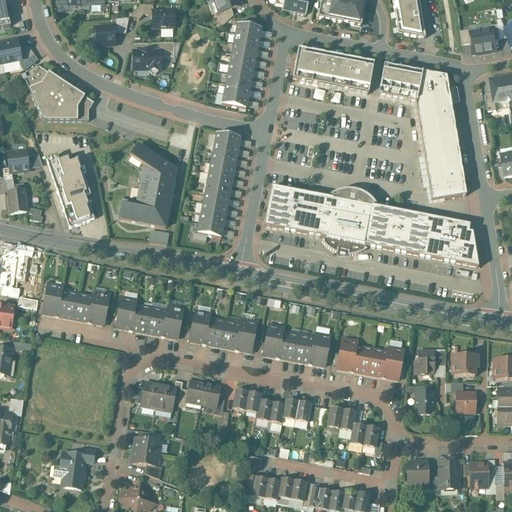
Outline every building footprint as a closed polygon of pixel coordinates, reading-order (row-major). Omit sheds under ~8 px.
[(0,0),(0,31),(10,29),(6,7),(2,8),(0,0)] [(87,0),(80,0),(81,12),(88,12),(88,7),(87,0)] [(237,0),(216,0),(214,1),(219,14),(219,15),(231,11),(240,8),(237,0)] [(275,0),(275,7),(282,8),(281,13),(305,17),(308,0),(275,0)] [(320,0),(317,20),(360,28),(365,2),(355,0),(320,0)] [(417,0),(391,0),(397,35),(424,40),(417,0)] [(143,17),(152,17),(152,13),(153,13),(153,8),(139,8),(130,18),(138,23),(143,17)] [(231,11),(219,15),(219,14),(215,16),(218,24),(222,28),(233,18),(231,11)] [(153,13),(152,13),(152,17),(152,32),(173,31),(173,13),(153,13)] [(115,28),(114,28),(115,36),(125,36),(129,21),(115,22),(115,28)] [(505,31),(502,22),(497,23),(498,27),(500,41),(508,40),(505,31)] [(260,31),(246,28),(244,27),(239,26),(237,27),(236,26),(234,37),(258,42),(260,31)] [(498,27),(491,28),(492,31),(494,42),(500,41),(498,27)] [(114,28),(94,30),(96,50),(114,49),(113,36),(115,36),(114,28)] [(492,31),(480,33),(484,55),(490,54),(495,53),(494,42),(492,31)] [(469,32),(459,33),(461,47),(470,46),(468,35),(469,35),(469,32)] [(469,35),(468,35),(470,46),(472,56),(477,55),(477,56),(484,55),(480,33),(469,35)] [(258,42),(234,37),(232,47),(257,52),(258,42)] [(16,44),(0,47),(0,68),(18,65),(20,64),(18,51),(16,44)] [(173,45),(157,45),(157,54),(159,54),(160,59),(173,59),(173,45)] [(257,52),(232,47),(231,57),(255,61),(257,52)] [(27,49),(18,51),(20,64),(26,62),(33,57),(27,49)] [(373,66),(297,51),(291,81),(367,96),(373,66)] [(151,53),(141,53),(140,54),(132,54),(132,72),(148,72),(148,75),(151,77),(155,77),(157,75),(157,72),(160,72),(160,59),(159,54),(157,54),(152,54),(151,53)] [(26,62),(20,64),(18,65),(19,68),(23,73),(37,63),(33,57),(26,62)] [(255,61),(231,57),(229,67),(253,72),(255,61)] [(253,72),(229,67),(227,77),(251,82),(253,72)] [(445,79),(383,68),(377,98),(414,105),(431,204),(465,198),(445,79)] [(93,106),(38,70),(33,78),(24,82),(40,120),(41,122),(42,123),(43,124),(45,124),(88,124),(88,114),(93,106)] [(251,82),(227,77),(225,87),(249,92),(251,82)] [(505,81),(491,83),(490,83),(491,84),(493,95),(494,105),(507,103),(509,103),(505,81)] [(249,92),(225,87),(223,97),(247,102),(249,92)] [(458,102),(456,90),(448,92),(450,104),(458,102)] [(493,95),(485,96),(488,114),(496,113),(494,105),(493,95)] [(247,102),(223,97),(221,107),(245,112),(247,102)] [(240,140),(216,136),(214,146),(238,151),(240,140)] [(238,151),(214,146),(212,156),(236,161),(238,151)] [(175,173),(136,147),(128,160),(143,169),(141,178),(136,204),(135,210),(120,207),(117,221),(164,230),(167,218),(168,219),(175,183),(174,183),(175,173)] [(25,153),(6,155),(8,170),(9,175),(11,175),(28,173),(27,171),(26,158),(25,153)] [(236,161),(212,156),(210,166),(234,171),(236,161)] [(511,156),(500,159),(504,180),(511,179),(511,156)] [(39,169),(35,157),(26,158),(27,171),(39,169)] [(78,161),(70,163),(68,159),(58,162),(57,158),(46,162),(59,200),(87,191),(78,161)] [(234,171),(210,166),(208,176),(232,181),(234,171)] [(8,170),(2,171),(3,182),(5,182),(12,181),(11,175),(9,175),(8,170)] [(232,181),(208,176),(206,186),(230,191),(232,181)] [(230,191),(206,186),(204,196),(228,201),(230,191)] [(347,193),(342,193),(339,194),(336,195),(333,196),(329,199),(332,199),(331,201),(271,190),(263,229),(324,241),(323,243),(321,243),(323,245),(325,247),(327,249),(329,251),(330,252),(334,254),(337,255),(337,252),(348,254),(347,257),(350,257),(354,257),(358,256),(362,254),(364,253),(367,251),(364,251),(365,248),(477,270),(472,235),(468,235),(469,228),(372,209),(372,207),(375,207),(374,206),(373,204),(371,202),(369,201),(368,200),(367,199),(365,198),(364,197),(362,196),(358,194),(356,194),(354,193),(351,193),(347,193)] [(13,192),(7,193),(10,216),(26,214),(23,191),(13,192)] [(59,200),(69,230),(94,222),(88,204),(91,203),(87,191),(59,200)] [(228,201),(204,196),(202,206),(226,211),(228,201)] [(226,211),(202,206),(200,216),(224,221),(226,211)] [(41,212),(30,210),(28,215),(30,216),(29,222),(40,224),(42,218),(40,218),(41,212)] [(224,221),(200,216),(198,226),(223,231),(224,221)] [(223,231),(198,226),(196,236),(196,237),(206,238),(221,241),(223,231)] [(168,236),(150,233),(148,245),(166,248),(168,236)] [(206,238),(196,237),(196,236),(192,235),(191,242),(205,244),(206,238)] [(21,252),(4,248),(0,269),(0,287),(22,292),(23,283),(17,282),(19,275),(16,274),(17,273),(21,252)] [(76,299),(69,298),(70,295),(61,293),(62,288),(47,285),(41,316),(103,327),(109,297),(94,294),(93,299),(84,298),(84,301),(77,300),(78,296),(76,296),(76,299)] [(37,302),(19,299),(17,308),(36,311),(37,302)] [(157,315),(151,313),(151,310),(150,310),(149,313),(143,312),(143,308),(135,307),(136,302),(121,299),(115,330),(177,341),(182,310),(167,308),(166,313),(158,311),(157,315)] [(2,307),(0,306),(0,327),(1,326),(2,324),(10,326),(13,308),(8,307),(7,306),(4,309),(2,307)] [(209,315),(194,313),(189,344),(250,355),(256,324),(241,321),(240,326),(232,325),(231,328),(224,327),(225,324),(223,323),(223,327),(216,326),(217,322),(208,321),(209,315)] [(296,341),(290,340),(290,336),(282,335),(283,329),(268,327),(262,357),(324,369),(329,338),(314,335),(313,340),(305,339),(304,342),(298,341),(298,338),(297,337),(296,341)] [(364,350),(355,348),(356,343),(341,340),(336,371),(397,383),(403,352),(388,349),(387,354),(379,353),(378,356),(371,355),(372,351),(370,351),(370,355),(363,353),(364,350)] [(11,351),(0,349),(0,377),(7,378),(5,377),(7,367),(9,367),(11,351)] [(438,354),(417,354),(417,361),(414,361),(414,362),(414,375),(433,375),(433,371),(438,371),(438,368),(438,354)] [(477,358),(451,358),(451,368),(453,368),(453,379),(474,379),(474,371),(477,371),(477,358)] [(511,362),(492,363),(492,372),(495,372),(495,383),(503,383),(511,382),(511,362)] [(182,384),(174,383),(173,391),(171,403),(172,403),(178,404),(181,391),(182,384)] [(204,386),(189,383),(187,392),(185,404),(186,404),(200,407),(204,386)] [(159,388),(145,386),(144,390),(143,397),(142,397),(140,406),(140,407),(155,410),(159,388)] [(219,389),(204,386),(200,407),(214,410),(215,410),(217,401),(219,389)] [(173,391),(159,388),(155,410),(170,413),(172,403),(171,403),(173,391)] [(433,388),(422,388),(422,394),(415,394),(415,418),(432,418),(433,388)] [(144,390),(137,389),(134,404),(140,406),(142,397),(143,397),(144,390)] [(187,392),(181,391),(178,404),(177,408),(185,410),(186,404),(185,404),(187,392)] [(247,394),(235,392),(231,411),(244,413),(247,394)] [(260,396),(247,394),(244,413),(256,415),(259,402),(260,396)] [(456,395),(456,416),(473,416),(473,395),(462,395),(456,395)] [(511,395),(497,395),(497,410),(511,409),(511,395)] [(23,402),(10,400),(8,413),(14,413),(13,418),(20,418),(23,402)] [(223,402),(217,401),(215,410),(214,410),(213,416),(221,418),(222,414),(222,413),(223,408),(223,402)] [(298,404),(285,401),(284,407),(282,420),(282,421),(294,423),(298,404)] [(259,402),(256,415),(255,421),(268,424),(271,405),(259,402)] [(311,406),(298,404),(294,423),(307,425),(308,421),(310,408),(311,406)] [(284,407),(271,405),(268,424),(281,426),(282,421),(282,420),(284,407)] [(320,410),(310,408),(308,421),(317,422),(320,410)] [(511,409),(497,410),(497,419),(500,419),(500,426),(511,426),(511,409)] [(327,411),(320,410),(317,422),(316,428),(323,429),(327,411)] [(342,412),(329,410),(326,429),(339,431),(342,412)] [(355,415),(342,412),(339,431),(351,434),(353,426),(355,415)] [(228,414),(222,413),(222,414),(221,418),(219,429),(226,430),(228,414)] [(11,416),(0,414),(0,446),(7,447),(11,416)] [(353,426),(351,434),(349,445),(362,448),(365,429),(353,426)] [(378,431),(365,429),(362,448),(374,450),(376,443),(378,431)] [(12,435),(11,448),(18,448),(19,436),(12,435)] [(138,440),(134,439),(133,446),(136,446),(135,453),(158,456),(159,447),(156,447),(157,442),(138,440)] [(93,453),(80,451),(79,457),(83,458),(82,464),(91,466),(93,453)] [(158,456),(135,453),(134,458),(132,458),(131,466),(145,468),(156,469),(156,468),(158,456)] [(79,457),(62,454),(60,469),(62,472),(66,473),(65,481),(64,489),(80,491),(81,483),(84,481),(85,476),(83,473),(81,473),(82,464),(83,458),(79,457)] [(261,460),(249,457),(247,468),(259,470),(261,460)] [(494,462),(485,462),(485,464),(486,464),(486,480),(494,480),(494,462)] [(457,463),(438,464),(439,479),(439,492),(458,492),(457,463)] [(480,466),(469,466),(469,486),(474,486),(477,489),(487,489),(486,480),(486,464),(485,464),(481,465),(480,466)] [(511,464),(502,464),(503,487),(503,496),(504,496),(511,496),(511,490),(511,465),(511,466),(511,464)] [(426,465),(410,465),(406,469),(407,488),(424,487),(427,487),(426,475),(426,465)] [(60,469),(53,468),(52,479),(65,481),(66,473),(62,472),(60,469)] [(156,469),(145,468),(144,476),(159,482),(161,469),(156,468),(156,469)] [(370,470),(358,468),(357,474),(369,476),(370,470)] [(432,475),(426,475),(427,487),(424,487),(424,493),(433,492),(433,482),(432,479),(432,475)] [(254,479),(246,478),(242,497),(245,497),(245,493),(251,495),(254,479)] [(267,482),(254,479),(251,495),(251,499),(264,501),(267,482)] [(293,483),(280,480),(280,484),(277,499),(289,501),(293,483)] [(1,481),(0,490),(0,493),(10,494),(11,482),(1,481)] [(280,484),(267,482),(264,501),(276,503),(277,499),(280,484)] [(306,485),(293,483),(289,501),(301,504),(302,504),(306,485)] [(141,484),(133,490),(131,487),(119,496),(121,499),(119,501),(127,511),(130,509),(132,511),(139,511),(142,510),(143,511),(145,511),(156,505),(156,499),(145,484),(141,484)] [(312,486),(306,485),(302,504),(301,504),(300,508),(308,509),(311,490),(312,486)] [(503,487),(495,487),(495,503),(504,502),(504,496),(503,496),(503,487)] [(318,491),(311,490),(308,509),(314,510),(318,491)] [(327,511),(331,494),(318,491),(314,510),(323,511),(327,511)] [(353,511),(357,494),(344,492),(343,496),(341,511),(345,511),(353,511)] [(343,496),(331,494),(327,511),(340,511),(341,511),(343,496)] [(370,497),(357,494),(353,511),(366,511),(368,505),(370,497)]
